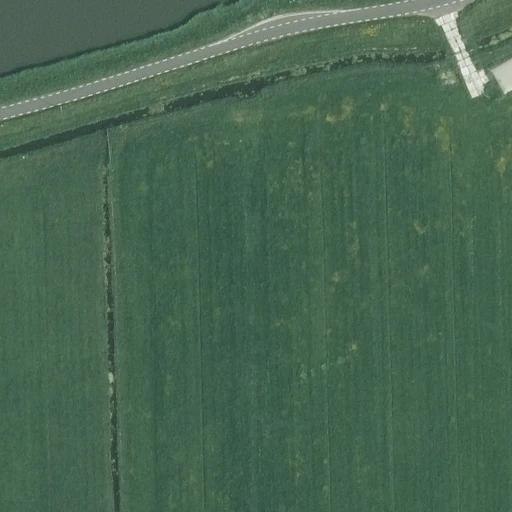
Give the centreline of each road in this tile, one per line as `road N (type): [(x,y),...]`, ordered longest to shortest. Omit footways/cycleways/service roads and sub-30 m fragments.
road 1 (unclassified): [(0,111),(305,26),(463,0)]
road 2 (track): [(484,117),(436,114),(374,96),(35,165)]
road 3 (track): [(496,511),(495,154),(474,82)]
road 4 (track): [(144,143),(128,180),(142,511)]
